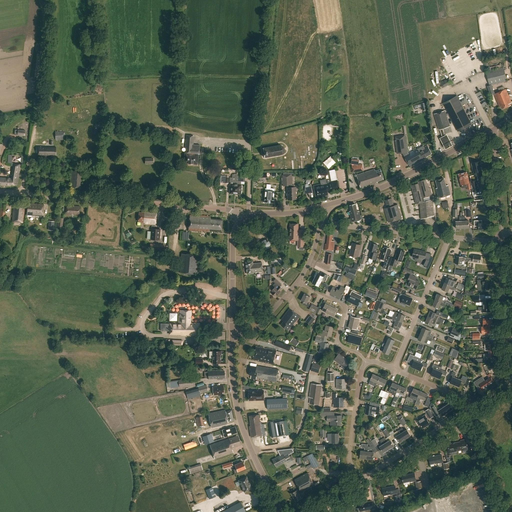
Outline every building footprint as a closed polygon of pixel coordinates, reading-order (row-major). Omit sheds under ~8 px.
[(488,71),(486,72),(490,85),(487,86),(490,95),(495,93),(492,85),(507,81),(503,67),(492,70),(491,67),(487,68),(488,71)] [(443,88),(452,84),(450,78),(440,82),(443,88)] [(511,102),(506,89),(495,94),(500,107),(502,107),(503,109),(511,105),(510,102),(511,102)] [(458,131),(472,124),(457,96),(444,103),(458,131)] [(414,109),(421,107),(422,111),(427,110),(425,103),(420,104),(414,106),(414,109)] [(439,130),(450,126),(446,110),(435,114),(439,130)] [(398,131),(399,136),(396,136),(396,140),(395,141),(397,153),(408,152),(407,142),(409,141),(408,130),(398,131)] [(63,131),(55,131),(55,139),(63,139),(63,131)] [(199,154),(200,149),(200,145),(193,145),(194,136),(186,135),(185,147),(186,147),(186,152),(184,152),(184,163),(197,164),(198,154),(199,154)] [(446,135),(439,138),(444,147),(445,149),(452,145),(451,143),(446,135)] [(283,148),(279,145),(262,149),(263,158),(281,154),(283,151),(283,148)] [(432,153),(428,145),(424,147),(423,146),(418,149),(418,148),(408,154),(405,156),(411,167),(422,160),(423,158),(432,153)] [(53,155),(53,147),(38,147),(38,157),(50,156),(50,155),(53,155)] [(470,176),(474,192),(480,191),(477,181),(478,180),(478,177),(483,175),(480,161),(471,163),(474,175),(470,176)] [(14,164),(13,168),(11,178),(0,178),(0,181),(0,184),(10,185),(10,184),(17,184),(18,176),(18,173),(19,173),(20,164),(14,164)] [(363,170),(361,164),(351,165),(353,172),(363,170)] [(383,179),(380,169),(375,171),(375,169),(371,171),(371,170),(356,175),(361,188),(375,183),(377,181),(383,179)] [(83,172),(72,171),(70,188),(80,189),(80,183),(81,183),(81,179),(82,179),(83,172)] [(236,174),(235,194),(240,194),(241,185),(241,182),(244,182),(245,174),(240,174),(240,172),(237,172),(236,174)] [(471,189),(470,183),(467,172),(458,174),(462,188),(467,187),(467,190),(471,189)] [(286,186),(286,188),(287,200),(295,200),(295,187),(294,187),(294,186),(292,186),(291,174),(282,175),(282,186),(286,186)] [(320,180),(320,185),(313,186),(316,198),(328,195),(327,192),(328,191),(339,189),(337,180),(329,182),(329,183),(327,183),(326,179),(320,180)] [(419,203),(421,219),(434,216),(433,200),(432,196),(430,188),(429,188),(428,184),(427,183),(426,179),(418,181),(419,183),(412,185),(412,186),(410,187),(411,193),(413,192),(416,204),(419,203)] [(439,198),(451,195),(448,185),(446,186),(444,179),(437,181),(438,185),(437,186),(438,188),(437,188),(439,198)] [(273,203),(273,193),(274,189),(270,188),(271,185),(270,185),(270,183),(267,183),(266,188),(265,188),(264,202),(273,203)] [(394,206),(392,199),(385,201),(388,208),(385,209),(389,222),(402,218),(398,205),(394,206)] [(43,204),(29,203),(29,205),(27,204),(26,215),(42,216),(43,204)] [(357,212),(356,204),(350,206),(351,211),(350,212),(352,222),(361,220),(359,211),(357,212)] [(22,222),(24,206),(15,205),(15,208),(13,207),(11,220),(22,222)] [(78,215),(79,206),(72,206),(72,208),(69,207),(69,206),(65,205),(64,214),(78,215)] [(138,223),(155,224),(156,212),(141,211),(141,212),(139,212),(138,223)] [(221,231),(222,220),(210,219),(210,217),(189,215),(188,230),(209,231),(209,230),(221,231)] [(482,221),(479,221),(474,221),(475,226),(479,226),(479,230),(488,230),(489,227),(487,226),(487,223),(482,224),(482,221)] [(297,224),(290,224),(290,240),(298,240),(298,247),(304,247),(305,230),(297,230),(297,224)] [(150,240),(160,240),(160,229),(151,228),(150,240)] [(333,235),(328,234),(327,244),(325,244),(324,250),(333,251),(335,241),(332,241),(333,235)] [(265,240),(262,241),(261,244),(262,248),(266,249),(269,248),(270,244),(268,241),(265,240)] [(361,245),(353,243),(350,256),(358,258),(361,245)] [(377,253),(376,252),(378,248),(377,247),(378,245),(372,243),(369,251),(371,251),(369,258),(375,260),(377,253)] [(383,248),(380,259),(385,261),(383,267),(388,269),(392,258),(389,257),(392,250),(390,249),(386,247),(385,249),(383,248)] [(401,262),(405,252),(398,249),(395,259),(392,258),(390,264),(396,266),(398,261),(401,262)] [(415,260),(422,263),(426,265),(425,267),(426,268),(432,254),(426,253),(426,252),(414,249),(413,257),(416,258),(415,260)] [(198,255),(181,254),(179,273),(196,274),(198,255)] [(468,261),(468,258),(463,257),(456,256),(455,264),(462,265),(462,261),(468,261)] [(253,264),(253,262),(246,262),(247,274),(254,274),(254,272),(263,271),(262,264),(253,264)] [(315,278),(322,282),(323,280),(326,281),(328,276),(322,273),(321,275),(317,274),(315,278)] [(411,287),(417,289),(420,282),(416,281),(416,279),(415,277),(410,275),(405,287),(411,289),(411,287)] [(322,282),(315,278),(312,283),(319,286),(320,285),(325,288),(327,289),(329,286),(322,282)] [(447,278),(444,284),(456,289),(457,288),(457,286),(455,285),(456,282),(453,281),(447,278)] [(273,285),(275,286),(275,287),(272,290),(274,292),(272,294),(275,296),(277,294),(277,295),(281,292),(280,291),(281,289),(279,287),(281,284),(276,279),(273,282),(275,283),(273,285)] [(491,288),(490,280),(481,280),(481,282),(477,282),(478,285),(480,285),(480,290),(478,290),(485,290),(485,289),(491,288)] [(444,284),(442,290),(448,292),(449,289),(455,291),(456,289),(444,284)] [(350,287),(347,286),(345,288),(341,286),(340,290),(333,287),(330,293),(341,298),(344,292),(347,294),(350,287)] [(365,295),(375,299),(377,294),(367,290),(365,295)] [(312,304),(311,305),(307,303),(310,296),(304,294),(301,301),(303,302),(302,304),(310,308),(309,310),(316,313),(319,307),(312,304)] [(400,294),(396,304),(405,307),(406,304),(410,306),(413,299),(404,295),(400,294)] [(438,294),(435,300),(447,305),(448,302),(443,300),(444,297),(438,294)] [(351,295),(350,295),(347,301),(358,307),(362,298),(358,296),(357,298),(350,296),(351,295)] [(474,303),(483,303),(483,308),(478,308),(478,311),(482,311),(482,312),(490,312),(490,304),(491,304),(491,299),(479,300),(479,296),(474,297),(474,303)] [(435,300),(433,306),(439,308),(440,305),(446,308),(447,305),(435,300)] [(454,306),(460,309),(463,303),(457,300),(454,306)] [(381,312),(384,304),(378,301),(375,309),(381,312)] [(337,310),(325,304),(322,311),(326,312),(326,313),(334,317),(337,310)] [(300,316),(290,308),(281,320),(284,321),(281,325),(287,330),(290,327),(291,327),(300,316)] [(163,324),(163,331),(168,331),(169,331),(169,334),(177,334),(180,334),(180,335),(199,335),(199,323),(189,323),(189,316),(190,316),(190,310),(179,310),(179,316),(178,316),(178,312),(168,312),(168,322),(172,322),(172,324),(169,324),(168,324),(163,324)] [(430,311),(428,317),(440,322),(443,323),(444,320),(439,318),(440,316),(430,311)] [(386,315),(391,317),(403,322),(405,316),(399,313),(399,314),(397,313),(398,313),(395,312),(392,317),(391,316),(391,317),(386,315)] [(357,318),(359,319),(362,320),(361,321),(363,321),(362,323),(368,325),(368,323),(369,323),(370,319),(363,317),(358,315),(357,318)] [(391,317),(386,315),(385,318),(390,320),(393,321),(396,322),(395,325),(400,328),(403,322),(391,317)] [(310,316),(306,321),(310,325),(315,319),(310,316)] [(357,318),(351,317),(350,320),(351,320),(349,328),(352,329),(353,330),(353,329),(356,330),(359,319),(357,318)] [(440,322),(428,317),(426,323),(435,327),(436,324),(439,324),(440,322)] [(484,327),(492,327),(492,320),(488,320),(488,319),(483,319),(483,322),(483,327),(484,327)] [(317,334),(317,337),(324,339),(324,340),(327,340),(328,336),(331,337),(334,327),(326,326),(324,334),(323,334),(322,335),(317,334)] [(421,334),(433,339),(434,337),(428,334),(429,331),(423,328),(421,334)] [(461,331),(453,328),(451,333),(459,337),(461,331)] [(362,338),(350,334),(348,342),(360,346),(362,338)] [(418,340),(424,342),(427,343),(428,340),(431,342),(433,339),(421,334),(418,340)] [(317,337),(316,339),(315,342),(322,343),(320,352),(327,354),(329,344),(326,343),(327,340),(324,340),(324,339),(317,337)] [(386,345),(392,348),(395,341),(389,338),(386,345)] [(275,340),(273,345),(289,351),(291,347),(275,340)] [(386,345),(383,344),(382,346),(385,347),(383,352),(389,355),(392,348),(386,345)] [(257,347),(255,353),(275,357),(276,351),(261,347),(261,348),(257,347)] [(459,351),(454,349),(451,356),(456,358),(459,351)] [(212,363),(220,364),(220,355),(221,355),(221,351),(213,351),(212,363)] [(435,351),(433,356),(442,359),(444,354),(435,351)] [(488,351),(488,354),(483,354),(483,359),(490,358),(490,357),(494,357),(494,351),(488,351)] [(273,364),(275,357),(255,353),(254,360),(273,364)] [(303,371),(308,373),(313,355),(308,354),(303,371)] [(349,362),(339,354),(335,360),(342,366),(341,368),(344,370),(349,362)] [(411,367),(416,369),(420,359),(410,354),(407,361),(413,364),(411,367)] [(420,359),(416,369),(421,371),(423,366),(426,367),(428,364),(423,362),(422,364),(419,362),(420,359)] [(313,363),(311,371),(318,373),(321,365),(313,363)] [(431,375),(435,377),(439,369),(440,367),(434,364),(432,369),(433,370),(431,375)] [(492,364),(484,367),(487,374),(489,373),(489,372),(492,371),(491,369),(494,368),(492,364)] [(277,382),(279,370),(257,366),(257,368),(251,367),(249,376),(251,376),(251,379),(256,380),(257,379),(277,382)] [(439,369),(435,377),(440,379),(442,374),(446,376),(447,373),(442,371),(439,369)] [(218,371),(218,370),(207,371),(208,379),(217,378),(217,380),(223,379),(223,378),(224,378),(223,371),(218,371)] [(371,380),(378,383),(380,377),(373,374),(371,380)] [(490,378),(485,381),(488,385),(494,382),(491,378),(492,378),(490,374),(488,375),(490,378)] [(380,377),(378,383),(384,386),(387,380),(380,377)] [(192,378),(178,380),(179,387),(193,385),(192,378)] [(457,378),(454,385),(459,387),(461,382),(465,384),(466,381),(461,379),(461,380),(457,378)] [(346,388),(346,379),(336,379),(336,388),(346,388)] [(488,385),(485,381),(483,383),(481,380),(477,382),(480,386),(481,386),(483,389),(488,385)] [(397,391),(400,386),(393,383),(389,392),(395,395),(397,392),(397,391)] [(322,385),(312,384),(310,398),(311,398),(310,404),(318,405),(318,403),(320,404),(322,385)] [(200,393),(208,391),(206,385),(198,387),(200,393)] [(222,393),(223,392),(222,386),(212,387),(213,395),(222,394),(222,393)] [(400,386),(397,391),(404,395),(407,389),(400,386)] [(411,394),(410,398),(417,401),(418,397),(421,391),(414,388),(411,394)] [(260,400),(264,400),(264,391),(260,391),(249,392),(250,401),(260,400)] [(421,391),(418,397),(425,400),(428,394),(421,391)] [(337,398),(337,394),(333,394),(333,407),(344,407),(344,398),(337,398)] [(268,410),(288,409),(288,399),(267,400),(268,410)] [(378,415),(379,409),(380,404),(370,402),(369,406),(366,405),(365,414),(372,415),(373,414),(378,415)] [(436,417),(441,414),(444,412),(446,414),(453,409),(449,404),(442,408),(438,411),(434,406),(430,408),(436,417)] [(433,416),(429,409),(425,411),(429,419),(433,416)] [(233,420),(230,410),(224,412),(224,411),(208,414),(211,427),(225,424),(227,421),(233,420)] [(327,416),(327,422),(331,422),(331,424),(331,425),(331,426),(341,425),(341,416),(334,416),(334,415),(332,415),(332,412),(322,413),(323,417),(325,417),(327,416)] [(264,435),(265,435),(264,424),(262,424),(261,424),(261,422),(260,422),(259,414),(250,416),(251,426),(250,426),(251,436),(251,438),(252,438),(264,435)] [(404,425),(407,423),(403,417),(401,415),(398,417),(399,420),(403,426),(404,425)] [(417,420),(420,424),(423,428),(430,424),(427,420),(427,419),(425,415),(417,420)] [(283,421),(274,422),(274,421),(269,422),(271,437),(286,435),(284,421),(283,421)] [(236,432),(234,427),(229,429),(228,428),(222,430),(224,437),(231,435),(230,434),(236,432)] [(391,435),(388,431),(386,428),(382,431),(387,438),(391,435)] [(402,428),(399,430),(405,439),(411,436),(407,430),(404,431),(402,428)] [(405,439),(399,430),(395,432),(397,436),(396,437),(400,443),(405,439)] [(211,434),(202,437),(205,445),(214,442),(211,434)] [(327,434),(328,440),(329,440),(329,443),(339,443),(339,434),(329,434),(327,434)] [(235,438),(235,437),(210,446),(215,459),(233,453),(232,448),(240,445),(237,438),(235,438)] [(385,438),(382,439),(385,444),(385,443),(389,450),(394,446),(390,440),(387,442),(385,438)] [(371,441),(378,451),(381,449),(374,439),(371,441)] [(385,444),(382,439),(380,441),(383,445),(379,447),(383,453),(389,450),(385,443),(385,444)] [(467,445),(466,439),(460,440),(461,441),(448,444),(449,447),(447,448),(448,454),(449,453),(450,455),(458,453),(458,451),(462,450),(463,453),(468,452),(471,451),(470,445),(467,445)] [(378,451),(371,441),(368,443),(375,453),(378,451)] [(292,461),(288,454),(284,456),(283,454),(273,460),(276,467),(287,461),(288,463),(292,461)] [(312,467),(313,469),(319,466),(313,454),(312,454),(311,454),(307,456),(311,464),(312,467)] [(443,462),(441,454),(429,457),(430,464),(437,463),(443,462)] [(235,473),(245,469),(242,462),(234,465),(236,469),(233,470),(235,473)] [(198,464),(188,467),(190,474),(203,470),(201,464),(198,464)] [(414,472),(401,475),(403,483),(410,482),(416,481),(414,472)] [(308,473),(302,476),(295,480),(300,489),(291,494),(296,502),(302,499),(299,494),(302,493),(315,486),(308,473)] [(252,489),(247,477),(238,481),(244,493),(252,489)] [(397,493),(395,486),(382,488),(384,495),(390,494),(397,493)] [(212,487),(205,490),(209,499),(216,497),(212,487)] [(359,504),(360,509),(358,510),(358,511),(371,511),(374,511),(373,509),(372,501),(359,504)] [(243,511),(245,511),(241,502),(222,511),(243,511)]
